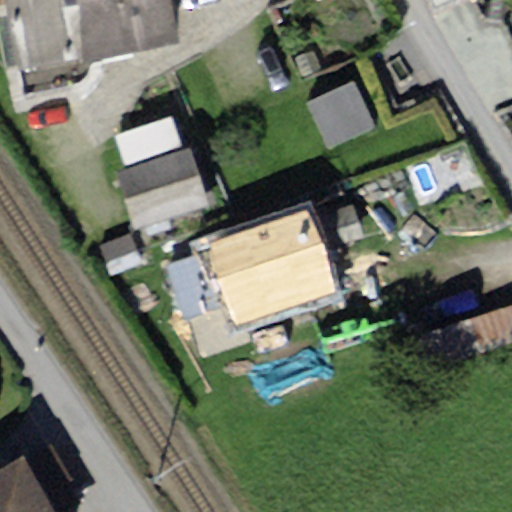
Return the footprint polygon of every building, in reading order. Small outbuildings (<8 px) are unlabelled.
[(4,0),(22,96),(77,87),(85,83),(89,73),(91,63),(83,65),(77,0),(4,0)] [(77,0),(83,65),(91,63),(178,48),(168,0),(77,0)] [(376,127),(356,84),(310,106),(330,149),(376,127)] [(192,149),(116,173),(135,233),(211,209),(192,149)] [(309,221),(320,254),(364,239),(353,207),(309,221)] [(307,215),(215,245),(217,251),(235,306),(241,321),(332,290),(320,254),(309,221),(307,215)] [(131,235),(100,246),(110,277),(142,266),(131,235)] [(235,306),(217,251),(167,268),(185,322),(235,306)] [(511,339),(511,305),(420,337),(430,367),(511,339)] [(53,446),(24,458),(55,511),(61,511),(83,500),(53,446)] [(55,511),(24,458),(0,471),(0,511),(55,511)]
